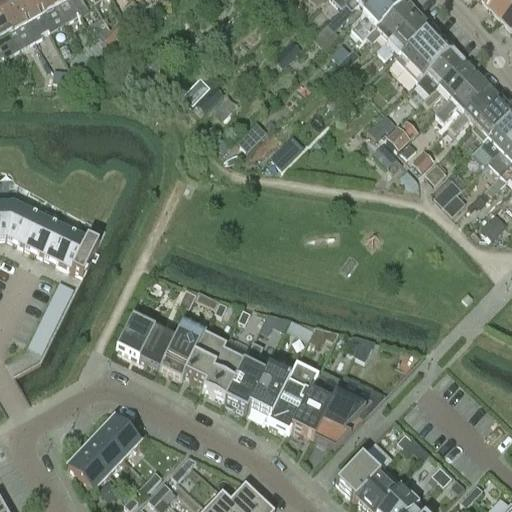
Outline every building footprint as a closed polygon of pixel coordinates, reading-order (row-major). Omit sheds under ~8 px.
[(0,0),(0,23),(19,56),(21,55),(34,48),(6,0),(0,0)] [(6,0),(34,48),(36,46),(41,43),(39,39),(47,35),(26,0),(6,0)] [(26,0),(47,35),(48,38),(50,37),(56,34),(64,29),(54,12),(46,0),(26,0)] [(46,0),(54,12),(64,29),(79,21),(67,0),(46,0)] [(67,0),(79,21),(81,20),(87,16),(77,0),(67,0)] [(87,0),(93,10),(95,9),(101,6),(99,2),(103,0),(87,0)] [(146,0),(136,11),(142,17),(153,6),(146,0)] [(331,25),(325,30),(326,31),(331,36),(333,38),(352,21),(356,24),(361,20),(380,0),(354,0),(338,16),(330,24),(331,25)] [(328,0),(326,3),(328,5),(338,16),(354,0),(328,0)] [(398,0),(380,0),(361,20),(365,24),(350,38),(360,47),(404,5),(398,0)] [(480,0),(478,2),(489,14),(503,0),(480,0)] [(511,14),(511,0),(503,0),(489,14),(501,26),(511,14)] [(404,5),(360,47),(361,49),(365,45),(370,50),(379,42),(385,48),(416,18),(404,5)] [(142,17),(136,11),(131,6),(121,17),(132,28),(142,17)] [(511,14),(501,26),(511,37),(511,14)] [(416,18),(385,48),(376,57),(384,66),(394,56),(398,61),(429,32),(416,18)] [(0,54),(5,64),(19,56),(0,23),(0,54)] [(117,41),(106,30),(102,23),(86,32),(93,42),(103,52),(104,51),(106,53),(117,41)] [(119,27),(111,35),(118,41),(125,34),(119,27)] [(429,32),(398,61),(399,62),(394,67),(415,88),(451,54),(429,32)] [(93,42),(81,54),(92,66),(103,55),(102,53),(103,52),(93,42)] [(290,46),(272,65),(283,75),(300,55),(290,46)] [(65,51),(58,55),(62,64),(69,61),(65,51)] [(337,70),(350,57),(345,51),(331,64),(337,70)] [(92,66),(81,54),(69,67),(80,79),(92,66)] [(451,54),(415,88),(427,101),(463,67),(451,54)] [(350,57),(337,70),(343,76),(356,63),(350,57)] [(162,59),(149,71),(156,78),(169,66),(162,59)] [(463,67),(427,101),(428,102),(420,110),(426,116),(443,99),(448,105),(475,79),(463,67)] [(7,74),(6,88),(20,89),(21,75),(7,74)] [(146,99),(155,90),(156,89),(141,75),(129,88),(143,102),(146,99)] [(66,78),(53,77),(52,88),(65,89),(66,78)] [(475,79),(448,105),(450,107),(434,121),(442,129),(449,122),(447,120),(455,113),(461,119),(462,120),(489,94),(475,79)] [(199,86),(182,103),(190,111),(204,99),(208,95),(199,86)] [(172,106),(155,90),(146,99),(170,110),(172,106)] [(213,91),(194,109),(204,119),(223,101),(213,91)] [(462,120),(461,119),(446,135),(452,141),(468,126),(474,132),(502,107),(489,94),(462,120)] [(229,100),(212,117),(222,126),(236,112),(231,107),(234,104),(229,100)] [(329,104),(315,118),(325,127),(339,113),(329,104)] [(474,132),(470,135),(482,148),(511,119),(511,117),(502,107),(474,132)] [(511,119),(482,148),(471,159),(470,160),(483,173),(486,170),(511,144),(511,119)] [(384,121),(366,137),(375,146),(385,137),(386,139),(394,131),(384,121)] [(396,134),(385,146),(398,159),(409,147),(417,139),(404,126),(396,134)] [(256,132),(238,149),(246,157),(264,140),(256,132)] [(511,168),(511,144),(486,170),(498,182),(511,168)] [(289,146),(268,167),(278,176),(279,178),(280,177),(299,157),(289,146)] [(409,149),(399,158),(405,164),(415,155),(409,149)] [(383,150),(372,160),(391,180),(401,170),(383,150)] [(424,178),(434,169),(423,157),(410,169),(420,179),(421,180),(424,178)] [(435,169),(434,169),(424,178),(421,180),(433,192),(445,181),(443,178),(446,175),(438,167),(435,169)] [(511,168),(498,182),(505,189),(507,186),(511,190),(511,168)] [(498,182),(484,196),(490,203),(505,189),(498,182)] [(442,215),(456,201),(455,201),(460,196),(450,186),(432,205),(442,215)] [(482,200),(474,209),(479,214),(487,205),(482,200)] [(456,201),(442,215),(450,224),(464,210),(456,201)] [(13,210),(0,210),(0,245),(5,246),(13,210)] [(13,210),(5,246),(22,254),(38,222),(13,210)] [(38,222),(22,254),(42,264),(58,232),(38,222)] [(494,223),(480,237),(490,247),(504,234),(494,223)] [(58,232),(42,264),(61,273),(77,242),(58,232)] [(77,242),(61,273),(80,283),(81,283),(97,252),(96,251),(77,242)] [(27,353),(43,361),(76,294),(60,286),(27,353)] [(198,299),(194,307),(214,317),(218,309),(198,299)] [(219,310),(214,320),(220,323),(225,313),(219,310)] [(242,318),(237,327),(243,330),(248,320),(242,318)] [(261,334),(259,338),(267,342),(271,334),(276,324),(267,321),(261,334)] [(174,344),(131,322),(115,354),(158,375),(174,344)] [(183,382),(204,341),(205,339),(182,327),(174,344),(158,375),(181,387),(183,382)] [(312,338),(310,341),(317,345),(322,334),(315,330),(312,338)] [(300,332),(295,342),(307,348),(308,346),(310,341),(312,338),(300,332)] [(203,392),(222,357),(225,352),(204,341),(183,382),(203,392)] [(352,344),(347,354),(354,358),(359,349),(360,347),(352,344)] [(271,367),(259,361),(262,354),(252,349),(243,367),(222,408),(245,419),(248,414),(271,367)] [(353,362),(352,363),(363,368),(371,352),(359,349),(354,358),(352,362),(353,362)] [(222,408),(243,367),(222,357),(203,392),(201,397),(222,408)] [(268,424),(291,377),(271,367),(248,414),(268,424)] [(317,381),(295,370),(293,374),(271,419),(266,429),(288,440),(290,435),(317,381)] [(336,390),(317,381),(290,435),(309,444),(336,390)] [(309,444),(328,454),(337,444),(341,449),(362,427),(357,423),(371,408),(336,390),(309,444)] [(139,449),(113,425),(97,441),(123,465),(139,449)] [(108,481),(123,465),(97,441),(82,457),(108,481)] [(401,455),(410,446),(404,441),(395,449),(401,455)] [(415,452),(410,446),(401,455),(407,461),(415,452)] [(108,481),(82,457),(67,473),(93,498),(108,481)] [(334,489),(352,506),(383,474),(365,457),(334,489)] [(188,464),(179,473),(185,478),(195,468),(188,464)] [(185,478),(179,473),(170,482),(176,488),(185,478)] [(436,488),(444,479),(438,473),(430,482),(436,488)] [(383,474),(352,506),(358,511),(380,511),(400,491),(383,474)] [(146,487),(152,493),(160,484),(155,479),(146,487)] [(444,479),(436,488),(442,493),(450,485),(444,479)] [(146,487),(138,496),(144,501),(152,493),(146,487)] [(161,504),(169,495),(163,490),(155,498),(161,504)] [(412,511),(417,507),(416,508),(400,492),(401,491),(400,491),(380,511),(412,511)] [(475,491),(467,500),(473,506),(481,497),(475,491)] [(221,500),(219,501),(231,511),(265,511),(244,492),(229,507),(221,500)] [(155,498),(147,507),(152,511),(161,504),(155,498)] [(461,511),(466,511),(473,506),(467,500),(459,509),(461,511)] [(208,511),(231,511),(219,501),(208,511)] [(123,511),(124,511),(133,511),(137,508),(131,503),(123,511)]
